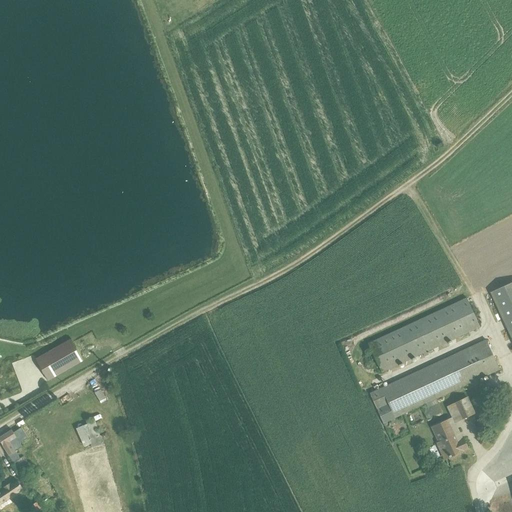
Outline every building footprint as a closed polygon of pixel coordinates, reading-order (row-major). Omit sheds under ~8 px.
[(511,279),(493,288),(511,330),(511,279)] [(380,367),(479,323),(467,296),(368,340),(380,367)] [(45,373),(80,353),(71,336),(36,357),(45,373)] [(482,338),(369,390),(376,406),(388,400),(395,414),(495,367),(482,338)] [(91,403),(98,400),(92,387),(85,390),(91,403)] [(431,420),(445,454),(467,445),(456,420),(476,411),(469,393),(446,403),(449,412),(431,420)] [(54,404),(63,400),(61,395),(52,399),(54,404)] [(106,439),(97,419),(83,425),(92,445),(106,439)] [(27,429),(23,423),(1,436),(9,450),(19,445),(15,437),(27,429)] [(9,471),(20,466),(15,454),(7,457),(5,452),(2,453),(9,471)] [(26,453),(20,458),(27,467),(33,462),(26,453)] [(0,502),(24,488),(15,473),(0,481),(0,502)] [(19,511),(30,511),(27,500),(17,503),(19,511)]
